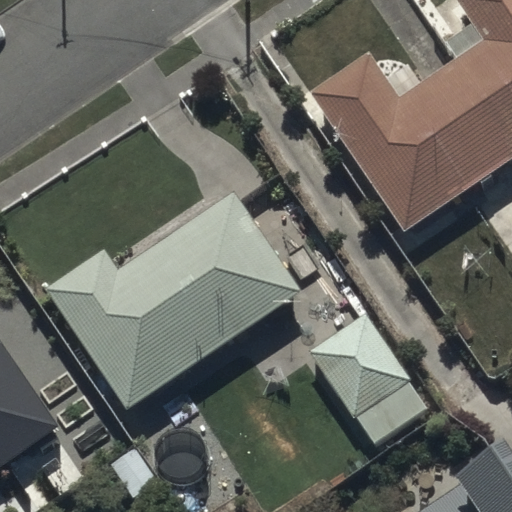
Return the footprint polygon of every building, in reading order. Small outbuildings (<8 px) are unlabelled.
[(372,59),(314,97),(407,238),(511,168),(511,0),(456,0),(475,29),(446,49),(456,64),(424,85),(413,68),(389,84),(372,59)] [(133,415),(305,295),(237,197),(124,275),(110,255),(51,296),(133,415)] [(413,383),(367,317),(306,360),(354,427),(361,423),(379,449),(429,413),(409,386),(413,383)] [(0,474),(62,432),(0,342),(0,474)] [(511,511),(511,456),(509,451),(418,511),(511,511)]
